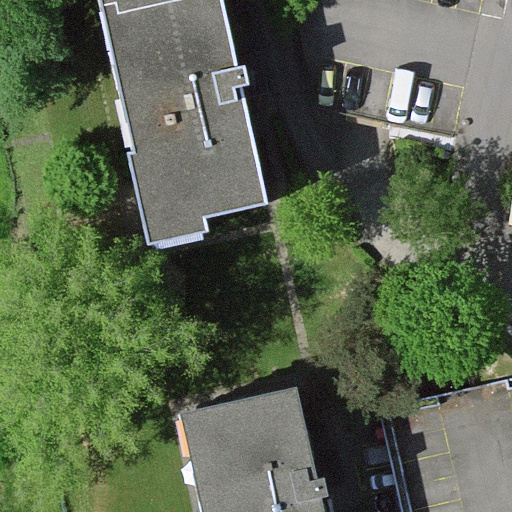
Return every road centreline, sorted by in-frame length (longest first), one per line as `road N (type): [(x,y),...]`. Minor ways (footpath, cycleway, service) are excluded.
road 1 (residential): [(269,0),(307,153),(345,209),(401,257),(475,300)]
road 2 (residential): [(475,300),(511,124)]
